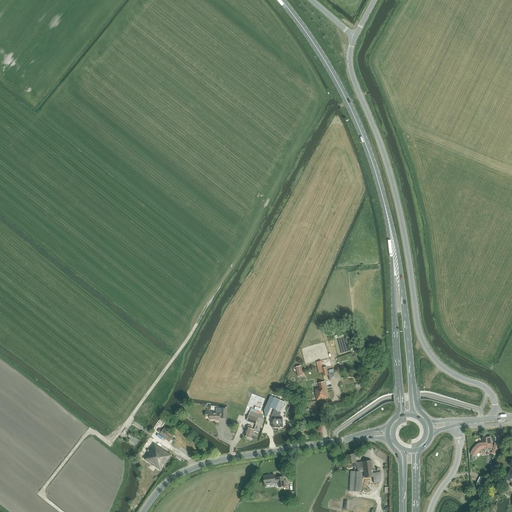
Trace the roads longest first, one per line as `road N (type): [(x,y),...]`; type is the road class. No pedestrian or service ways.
road 1 (tertiary): [(496,418),(489,390),(444,369),(419,333),(392,178),(350,71),(354,37)]
road 2 (primary): [(393,245),(349,106),(280,0)]
road 3 (tertiary): [(143,511),(167,482),(195,467),(360,436)]
road 4 (primary): [(412,393),(393,245)]
road 5 (primary): [(393,245),(399,394)]
